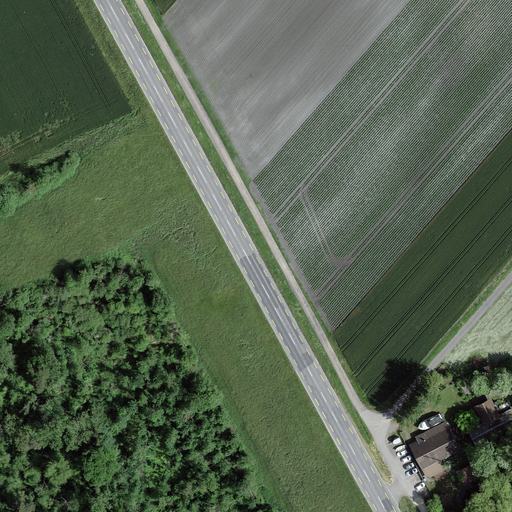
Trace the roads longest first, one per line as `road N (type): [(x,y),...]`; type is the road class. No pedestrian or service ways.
road 1 (primary): [(386,511),(107,0)]
road 2 (track): [(373,428),(139,0)]
road 3 (track): [(373,428),(511,276)]
